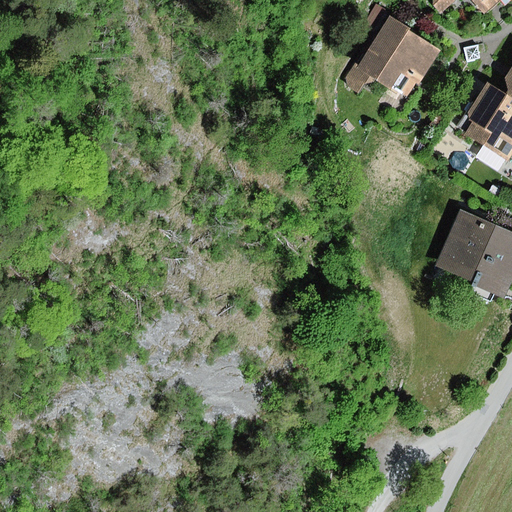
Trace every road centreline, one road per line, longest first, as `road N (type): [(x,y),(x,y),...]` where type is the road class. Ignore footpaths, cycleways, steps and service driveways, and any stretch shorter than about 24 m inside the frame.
road 1 (residential): [(438,511),(511,353)]
road 2 (track): [(475,429),(448,432),(418,454),(382,511)]
